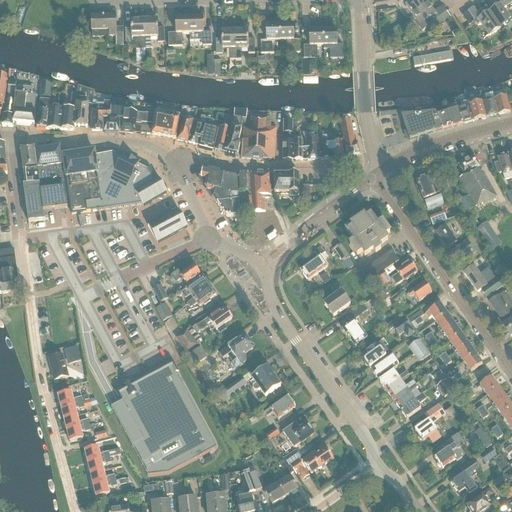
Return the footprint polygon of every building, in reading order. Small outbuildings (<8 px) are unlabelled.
[(412,16),(429,4),(426,0),(406,0),(408,3),(405,5),(412,16)] [(489,12),(500,29),(511,21),(503,10),(506,7),(511,4),(508,0),(493,0),(498,6),(489,12)] [(434,12),(429,4),(412,16),(423,32),(431,26),(433,29),(450,17),(442,6),(434,12)] [(500,29),(489,12),(480,18),(473,8),(468,11),(468,12),(462,16),(469,26),(475,22),(478,27),(481,25),(489,36),(500,29)] [(116,33),(116,16),(91,17),(92,37),(116,36),(116,47),(123,47),(123,33),(116,33)] [(190,19),(190,34),(190,41),(201,41),(201,44),(203,46),(211,46),(211,33),(203,33),(203,18),(190,19)] [(181,34),(190,34),(190,19),(176,19),(176,34),(168,34),(168,47),(182,47),(181,34)] [(145,21),(145,49),(151,49),(151,38),(158,38),(158,43),(164,43),(164,28),(157,28),(157,20),(145,21)] [(139,49),(145,49),(145,21),(131,21),(131,29),(125,29),(125,44),(132,44),(132,38),(139,38),(139,49)] [(274,41),(280,41),(280,26),(266,26),(267,41),(261,41),(261,54),(274,54),(274,41)] [(280,26),(280,41),(286,41),(287,53),(295,53),(295,57),(300,56),(299,40),(293,40),(293,26),(280,26)] [(235,32),(236,60),(242,60),(241,49),(248,49),(248,54),(255,54),(254,39),(248,39),(248,31),(235,32)] [(317,46),(323,46),(323,31),(310,31),(310,46),(304,46),(304,59),(317,59),(317,46)] [(323,31),(323,46),(330,46),(330,59),(343,58),(343,45),(337,45),(337,31),(323,31)] [(230,61),(236,60),(235,32),(222,32),(222,40),(216,40),(216,55),(223,55),(222,50),(230,49),(230,61)] [(452,49),(411,57),(413,68),(454,61),(452,49)] [(49,98),(51,80),(43,78),(41,83),(40,97),(49,98)] [(12,127),(16,82),(9,81),(6,101),(2,126),(12,127)] [(93,104),(94,91),(78,86),(77,103),(76,103),(75,127),(87,128),(88,104),(93,104)] [(34,125),(36,110),(37,97),(32,97),(33,88),(16,87),(15,95),(13,123),(34,125)] [(498,115),(494,100),(487,102),(485,92),(480,93),(482,103),(483,103),(486,118),(498,115)] [(75,110),(77,95),(72,94),(70,110),(64,109),(61,130),(73,131),(75,110)] [(494,100),(498,115),(510,113),(506,97),(494,100)] [(60,130),(63,107),(50,106),(50,100),(40,99),(39,111),(48,112),(47,129),(60,130)] [(442,131),(473,121),(467,101),(460,103),(460,100),(455,101),(456,104),(446,106),(447,108),(434,110),(435,114),(402,117),(406,131),(404,131),(407,139),(410,141),(434,133),(442,130),(442,131)] [(110,108),(110,102),(104,102),(104,104),(93,104),(93,111),(91,111),(91,131),(103,131),(104,121),(110,121),(110,108)] [(474,121),(485,118),(482,104),(470,107),(474,121)] [(156,107),(154,117),(152,135),(175,140),(178,124),(180,116),(181,108),(164,106),(163,108),(157,108),(158,107),(156,107)] [(124,112),(124,110),(110,108),(110,121),(104,121),(103,131),(103,132),(120,133),(122,133),(124,115),(124,112)] [(234,118),(234,111),(227,110),(226,116),(225,123),(226,123),(225,129),(220,128),(214,151),(225,153),(234,118)] [(134,134),(136,115),(137,113),(124,112),(122,133),(134,134)] [(46,129),(48,116),(48,114),(38,113),(37,129),(46,129)] [(224,123),(225,123),(226,116),(217,114),(216,121),(224,123)] [(152,135),(154,117),(136,115),(134,134),(152,135)] [(180,116),(178,124),(181,126),(178,140),(188,143),(193,121),(185,119),(185,116),(180,115),(180,116)] [(204,125),(205,117),(201,117),(200,123),(193,122),(188,143),(198,146),(204,125)] [(274,160),(276,128),(266,127),(267,118),(253,117),(252,126),(252,129),(243,128),(241,159),(263,161),(263,159),(274,160)] [(213,150),(218,129),(212,127),(214,121),(205,118),(204,125),(199,147),(213,150)] [(243,119),(234,118),(225,153),(237,156),(240,144),(238,144),(241,129),(243,119)] [(355,143),(350,120),(340,122),(345,145),(343,146),(344,157),(360,154),(357,143),(355,143)] [(294,161),(293,143),(288,143),(288,133),(292,133),(292,122),(283,122),(283,161),(294,161)] [(302,143),(293,143),(294,161),(303,160),(303,156),(307,156),(307,161),(319,160),(317,136),(312,136),(312,133),(302,133),(306,142),(306,150),(302,150),(302,143)] [(333,146),(331,146),(331,138),(318,140),(320,160),(332,159),(332,154),(334,154),(334,159),(343,157),(342,143),(333,143),(333,146)] [(44,221),(35,147),(21,149),(23,171),(24,171),(25,186),(23,186),(28,223),(44,221)] [(43,212),(67,209),(62,166),(59,148),(35,151),(42,203),(43,212)] [(64,156),(63,157),(72,215),(142,205),(143,206),(167,193),(159,178),(157,179),(149,166),(124,153),(108,156),(107,153),(95,155),(94,152),(67,156),(64,156)] [(502,175),(511,173),(507,155),(497,158),(498,162),(494,164),(497,174),(501,173),(502,175)] [(496,200),(495,198),(496,197),(474,157),(459,166),(464,176),(459,178),(475,208),(481,204),(482,205),(492,200),(493,201),(496,200)] [(226,218),(240,216),(237,177),(224,174),(203,169),(201,178),(207,179),(205,187),(208,191),(214,192),(212,197),(217,204),(226,218)] [(246,211),(253,211),(251,174),(237,174),(239,193),(245,192),(246,211)] [(253,212),(266,211),(265,198),(269,198),(269,197),(270,197),(269,174),(251,174),(253,211),(253,212)] [(299,186),(299,176),(289,176),(274,176),(274,195),(289,195),(296,195),(296,199),(309,199),(309,186),(299,186)] [(416,182),(424,201),(425,201),(425,203),(425,204),(428,211),(443,205),(439,194),(435,196),(428,177),(416,182)] [(466,212),(473,208),(467,198),(460,202),(466,212)] [(178,210),(148,226),(148,227),(149,226),(158,243),(157,243),(157,244),(188,228),(187,227),(178,211),(179,211),(178,210)] [(433,226),(447,221),(444,212),(429,218),(433,226)] [(377,226),(371,216),(365,220),(364,217),(351,226),(353,229),(348,232),(355,242),(350,245),(357,256),(362,252),(365,256),(370,252),(369,251),(372,249),(375,253),(381,249),(378,245),(381,243),(382,244),(387,240),(385,236),(390,233),(382,223),(377,226)] [(487,244),(496,238),(487,225),(478,231),(487,244)] [(447,249),(457,243),(445,227),(436,233),(447,249)] [(459,265),(475,253),(467,242),(450,254),(459,265)] [(343,263),(350,257),(340,244),(333,249),(343,263)] [(325,254),(321,248),(314,253),(318,259),(300,272),(308,282),(328,268),(323,261),(328,258),(325,254)] [(17,292),(16,280),(18,280),(13,250),(0,251),(0,290),(1,290),(1,294),(17,292)] [(399,262),(392,252),(387,255),(394,265),(399,262)] [(394,265),(387,255),(382,259),(389,269),(394,265)] [(389,269),(382,259),(377,262),(384,272),(389,269)] [(384,272),(377,262),(372,266),(378,276),(384,272)] [(396,271),(398,274),(391,279),(397,287),(417,272),(410,262),(396,271)] [(197,271),(193,266),(180,275),(178,272),(171,277),(175,283),(182,278),(187,286),(201,277),(200,275),(200,274),(198,271),(197,271)] [(373,279),(378,276),(372,266),(366,269),(373,279)] [(474,266),(464,273),(478,292),(487,285),(489,284),(494,281),(495,280),(487,269),(479,274),(474,266)] [(366,269),(361,273),(368,283),(373,279),(366,269)] [(380,289),(390,282),(384,273),(374,280),(380,289)] [(197,293),(209,285),(203,277),(201,279),(200,278),(195,281),(195,284),(181,293),(185,298),(189,295),(193,300),(194,300),(199,296),(197,293)] [(496,283),(482,292),(486,299),(505,285),(502,280),(501,279),(500,279),(496,283)] [(324,304),(333,317),(350,305),(339,289),(341,288),(337,283),(331,288),(336,296),(324,304)] [(432,293),(425,283),(413,291),(413,290),(408,294),(411,298),(414,296),(418,302),(432,293)] [(194,300),(193,300),(187,304),(190,308),(194,304),(195,303),(199,308),(203,305),(204,306),(210,302),(209,300),(216,295),(209,285),(197,293),(199,296),(194,300)] [(160,304),(169,299),(162,286),(153,290),(160,304)] [(395,304),(405,297),(401,291),(391,299),(395,304)] [(511,303),(504,292),(489,303),(500,318),(496,321),(498,324),(501,328),(502,327),(510,338),(511,336),(511,303)] [(162,322),(172,317),(166,304),(156,310),(162,322)] [(428,319),(431,317),(435,322),(446,314),(440,304),(425,315),(428,319)] [(354,347),(367,338),(355,321),(368,312),(363,305),(346,318),(351,324),(342,330),(354,347)] [(197,327),(201,332),(207,328),(206,326),(210,323),(216,331),(217,331),(220,335),(227,330),(224,326),(232,320),(231,319),(231,317),(229,314),(227,314),(226,312),(224,309),(213,317),(213,316),(208,320),(207,319),(197,327)] [(421,311),(408,320),(411,324),(412,324),(414,322),(420,318),(424,315),(421,311)] [(446,314),(435,322),(442,333),(458,321),(458,320),(453,323),(446,314)] [(420,318),(414,322),(417,327),(423,323),(420,318)] [(415,334),(405,320),(394,328),(400,336),(405,333),(408,338),(415,334)] [(458,321),(442,333),(449,342),(461,334),(455,325),(459,322),(458,321)] [(198,335),(201,332),(197,327),(181,338),(177,340),(186,353),(190,350),(203,341),(198,335)] [(428,342),(434,338),(431,334),(425,338),(428,342)] [(461,334),(449,342),(456,352),(472,341),(471,340),(467,343),(461,334)] [(246,356),(245,355),(253,349),(252,348),(252,346),(250,343),(248,343),(244,337),(220,355),(223,359),(228,356),(233,363),(231,365),(235,370),(245,363),(246,362),(246,361),(247,360),(247,358),(246,356)] [(434,338),(428,342),(431,347),(437,343),(434,338)] [(415,354),(424,348),(420,342),(419,341),(410,346),(415,354)] [(472,341),(456,352),(464,363),(475,355),(468,345),(473,342),(472,341)] [(389,354),(381,344),(377,346),(363,356),(366,360),(364,361),(365,362),(364,365),(366,367),(369,367),(370,369),(386,357),(385,357),(389,354)] [(68,364),(81,361),(78,347),(65,350),(68,364)] [(197,364),(207,358),(200,348),(190,354),(197,364)] [(424,348),(415,354),(421,362),(429,355),(428,353),(424,348)] [(439,358),(442,362),(448,358),(445,354),(439,358)] [(470,372),(482,364),(475,355),(464,363),(470,372)] [(54,381),(68,377),(63,356),(49,360),(54,381)] [(378,380),(398,366),(391,356),(371,370),(373,373),(378,380)] [(448,358),(442,362),(445,367),(451,363),(448,358)] [(430,367),(434,372),(440,368),(436,362),(430,367)] [(111,408),(148,477),(169,475),(217,449),(174,369),(173,366),(166,370),(147,380),(137,385),(134,387),(133,385),(128,388),(124,390),(125,392),(122,393),(119,395),(118,396),(121,403),(116,405),(111,408)] [(276,381),(267,368),(252,379),(256,385),(253,387),(253,389),(254,391),(257,392),(260,390),(265,398),(280,387),(279,386),(280,384),(277,380),(276,381)] [(434,380),(442,375),(438,369),(430,375),(434,380)] [(387,391),(400,381),(408,375),(406,372),(398,378),(393,372),(379,382),(385,389),(387,391)] [(459,374),(453,378),(456,382),(462,378),(459,374)] [(487,396),(499,388),(491,377),(480,386),(487,396)] [(222,403),(247,386),(242,379),(218,397),(222,403)] [(393,400),(415,385),(413,382),(405,388),(400,381),(387,391),(393,400)] [(445,399),(454,392),(446,381),(437,388),(445,399)] [(400,410),(414,400),(409,394),(417,388),(415,385),(393,400),(400,410)] [(469,400),(475,396),(471,391),(474,390),(470,385),(462,390),(469,400)] [(495,407),(506,399),(511,396),(509,394),(505,397),(499,388),(487,396),(495,407)] [(61,409),(83,403),(82,397),(75,399),(76,400),(73,400),(71,393),(58,396),(61,409)] [(414,400),(400,410),(402,413),(401,413),(407,420),(421,410),(416,404),(418,402),(420,404),(426,400),(422,395),(414,400)] [(278,421),(295,408),(294,407),(295,405),(293,402),(290,401),(287,397),(264,414),(267,418),(273,413),(278,421)] [(501,415),(511,407),(511,406),(506,399),(495,407),(501,415)] [(64,420),(77,417),(75,410),(78,409),(78,410),(85,408),(83,403),(61,409),(64,420)] [(433,445),(442,438),(437,432),(432,425),(446,415),(438,405),(425,415),(430,421),(415,431),(418,436),(418,438),(420,441),(422,441),(422,442),(428,438),(433,445)] [(480,417),(486,413),(482,407),(477,411),(480,417)] [(507,425),(511,421),(511,407),(501,415),(507,425)] [(251,424),(257,420),(254,414),(247,419),(251,424)] [(67,431),(89,426),(88,421),(81,422),(82,423),(79,423),(77,417),(64,420),(67,431)] [(299,428),(295,423),(282,432),(294,448),(314,434),(313,433),(314,432),(310,428),(309,428),(306,424),(299,429),(299,428)] [(89,426),(67,431),(70,443),(83,440),(81,433),(84,432),(84,433),(90,431),(89,426)] [(269,441),(279,434),(275,429),(265,436),(269,441)] [(491,446),(480,429),(475,433),(477,437),(486,449),(491,446)] [(499,431),(493,435),(497,440),(502,436),(499,431)] [(97,441),(107,438),(105,432),(95,435),(97,441)] [(456,462),(462,458),(457,450),(464,445),(457,436),(446,444),(449,448),(434,459),(438,463),(437,466),(439,468),(441,468),(442,469),(455,460),(456,462)] [(485,465),(497,456),(491,448),(480,457),(485,465)] [(88,464),(110,458),(109,452),(102,454),(102,455),(99,456),(98,449),(85,452),(88,464)] [(119,449),(109,452),(110,458),(121,455),(119,449)] [(333,460),(326,449),(317,455),(315,451),(301,461),(311,475),(319,469),(320,470),(333,460)] [(288,466),(300,458),(297,453),(295,451),(283,460),(284,462),(288,466)] [(91,475),(104,472),(102,465),(105,464),(105,465),(111,463),(110,458),(88,464),(91,475)] [(301,477),(307,472),(299,460),(290,466),(294,473),(296,476),(299,474),(301,477)] [(288,467),(283,461),(279,464),(288,477),(294,473),(289,466),(288,467)] [(477,490),(469,478),(481,470),(477,464),(451,483),(459,493),(465,489),(469,495),(477,490)] [(94,487),(116,482),(114,476),(108,477),(108,478),(105,479),(104,472),(91,475),(94,487)] [(250,477),(256,491),(262,489),(256,472),(249,474),(251,477),(250,477)] [(248,494),(256,491),(250,477),(243,480),(248,494)] [(278,486),(285,498),(298,491),(291,478),(278,486)] [(116,482),(94,487),(96,498),(109,495),(107,488),(110,487),(111,488),(117,487),(116,482)] [(272,505),(285,498),(278,486),(265,493),(272,505)] [(484,511),(490,508),(485,499),(492,494),(488,489),(476,498),(477,499),(467,506),(471,510),(470,511),(484,511)] [(215,497),(216,511),(225,511),(224,496),(215,497)] [(251,501),(249,496),(239,498),(241,504),(237,504),(239,511),(254,511),(252,501),(251,501)] [(207,511),(216,511),(215,497),(206,498),(207,511)] [(188,500),(188,511),(197,511),(196,499),(188,500)] [(180,511),(188,511),(188,500),(179,501),(180,511)] [(160,503),(161,511),(169,511),(169,502),(160,503)] [(152,511),(161,511),(160,503),(152,504),(152,511)]
